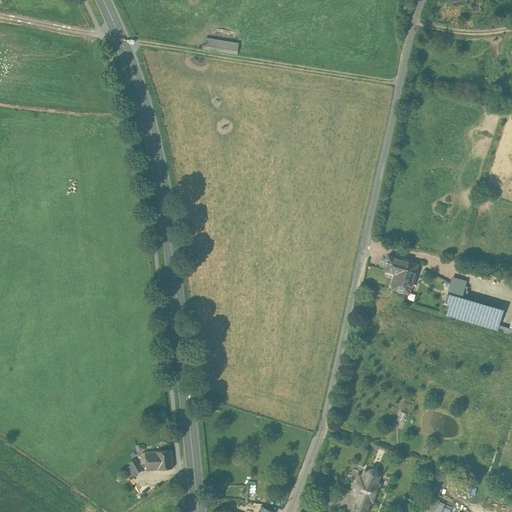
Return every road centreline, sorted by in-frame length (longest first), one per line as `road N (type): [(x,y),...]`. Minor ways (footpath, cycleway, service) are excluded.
road 1 (unclassified): [(288,511),(346,336),(422,0)]
road 2 (primary): [(199,511),(156,147),(107,0)]
road 3 (track): [(400,85),(121,39)]
